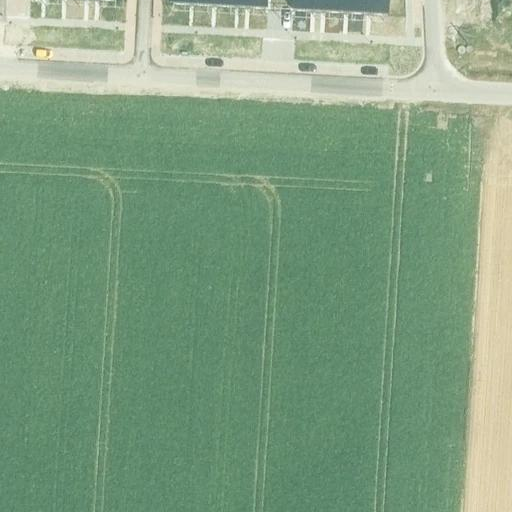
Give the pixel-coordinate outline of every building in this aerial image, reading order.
[(196,0),(196,8),(219,9),(219,0),(196,0)] [(219,0),(219,9),(242,10),(242,0),(219,0)] [(242,0),(242,10),(265,11),(265,0),(242,0)] [(294,0),(294,13),(317,14),(318,0),(294,0)] [(318,0),(317,14),(340,15),(340,0),(318,0)] [(340,0),(340,15),(363,16),(363,0),(340,0)] [(363,0),(363,16),(387,18),(387,0),(363,0)]
